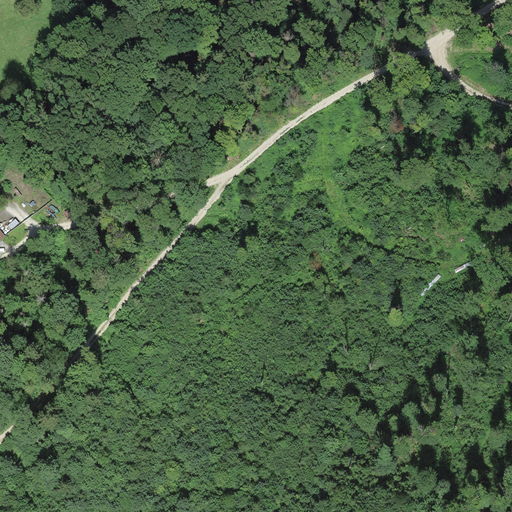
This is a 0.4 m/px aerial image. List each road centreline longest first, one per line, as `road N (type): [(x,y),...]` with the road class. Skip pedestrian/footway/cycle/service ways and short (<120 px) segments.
road 1 (track): [(0,440),(45,404),(221,180)]
road 2 (track): [(221,180),(324,102),(429,50)]
road 3 (track): [(30,228),(103,217),(221,180)]
